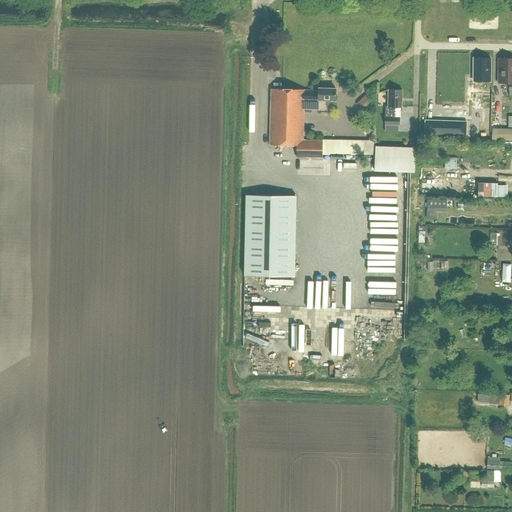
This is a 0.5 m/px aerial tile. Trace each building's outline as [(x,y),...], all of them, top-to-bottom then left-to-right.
[(470,81),(470,93),(489,93),(490,81),(490,59),(475,59),(475,81),(470,81)] [(511,95),(511,59),(499,59),(499,83),(508,83),(508,95),(511,95)] [(322,141),(303,141),(304,102),(319,102),(319,100),(328,100),(328,105),(335,105),(335,100),(336,100),(336,89),(319,89),(319,91),(305,90),(272,89),(270,145),(298,146),(298,156),(322,157),(322,141)] [(396,117),(396,107),(402,107),(402,90),(389,90),(389,107),(386,107),(386,125),(399,125),(399,117),(396,117)] [(364,95),(354,102),(360,111),(370,103),(364,95)] [(438,121),(438,135),(466,136),(466,122),(438,121)] [(511,140),(511,128),(492,128),(491,140),(511,140)] [(508,147),(508,152),(511,151),(511,141),(499,142),(499,148),(508,147)] [(414,172),(415,147),(375,146),(374,171),(414,172)] [(443,158),(443,168),(455,168),(455,158),(443,158)] [(432,189),(454,190),(454,181),(432,181),(432,189)] [(497,197),(497,183),(477,183),(477,197),(497,197)] [(295,277),(296,196),(246,195),(244,276),(295,277)] [(427,211),(446,211),(446,199),(427,199),(427,211)] [(510,282),(510,264),(502,263),(501,281),(510,282)] [(320,363),(320,337),(311,337),(310,363),(320,363)] [(500,403),(509,403),(509,395),(500,395),(500,403)] [(511,461),(498,461),(498,456),(485,456),(485,468),(511,467),(511,461)]
